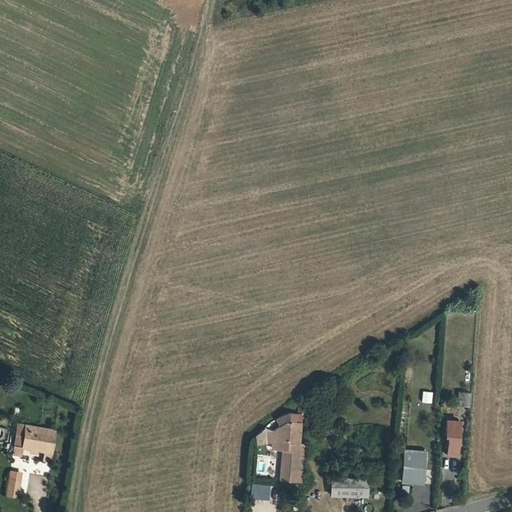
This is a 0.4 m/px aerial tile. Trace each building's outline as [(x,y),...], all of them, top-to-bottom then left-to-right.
[(432,404),(433,392),(422,391),(421,403),(432,404)] [(470,392),(461,392),(460,406),(469,407),(470,392)] [(301,477),(308,398),(298,404),(296,409),(292,408),(280,416),(284,422),(271,431),(270,445),(280,446),(289,447),(288,476),(301,477)] [(451,421),(447,454),(456,455),(460,422),(451,421)] [(23,423),(20,444),(44,448),(47,428),(23,423)] [(289,447),(280,446),(278,475),(288,476),(289,447)] [(405,457),(403,476),(425,478),(427,459),(405,457)] [(7,471),(6,497),(19,498),(20,471),(7,471)] [(425,478),(403,476),(403,482),(425,485),(425,478)] [(331,477),(330,493),(365,494),(366,478),(331,477)] [(269,500),(271,486),(255,483),(252,498),(269,500)]
